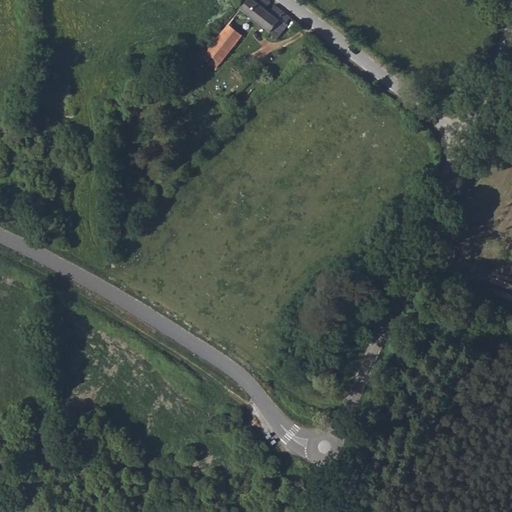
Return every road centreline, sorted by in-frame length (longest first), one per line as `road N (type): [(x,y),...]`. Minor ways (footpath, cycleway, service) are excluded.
road 1 (residential): [(0,235),(178,332),(241,376),(290,435),(325,447)]
road 2 (tertiary): [(464,135),(325,447)]
road 3 (tertiary): [(286,0),(464,135)]
road 4 (tertiary): [(464,135),(511,13)]
